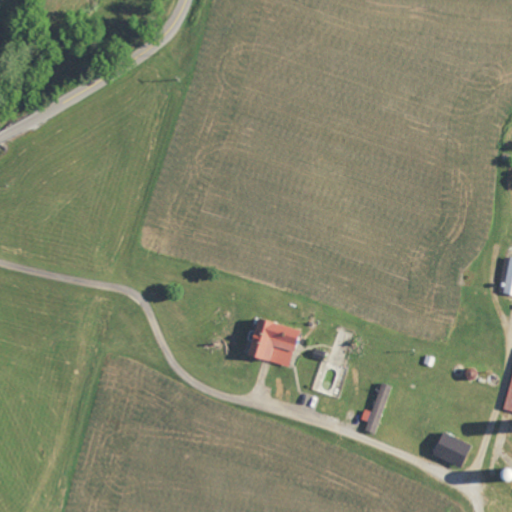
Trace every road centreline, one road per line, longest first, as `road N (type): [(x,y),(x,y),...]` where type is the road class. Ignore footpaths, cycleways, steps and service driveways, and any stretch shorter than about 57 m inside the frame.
road 1 (residential): [(0,259),(130,292),(143,301),(175,362),(217,393),(300,414),(470,486)]
road 2 (tertiary): [(0,137),(143,54),(186,0)]
